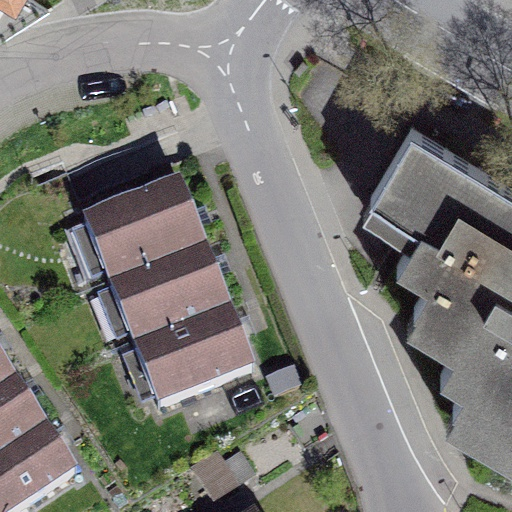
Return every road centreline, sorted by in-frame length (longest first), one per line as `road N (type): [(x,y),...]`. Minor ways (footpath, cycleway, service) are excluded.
road 1 (residential): [(224,53),(396,511)]
road 2 (residential): [(224,53),(99,45),(0,75)]
road 3 (tertiary): [(391,0),(511,72)]
